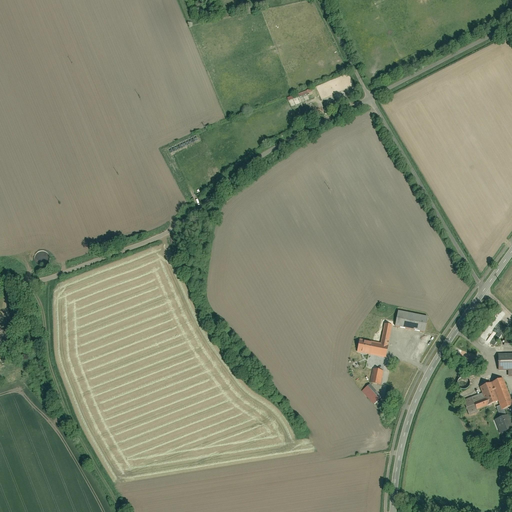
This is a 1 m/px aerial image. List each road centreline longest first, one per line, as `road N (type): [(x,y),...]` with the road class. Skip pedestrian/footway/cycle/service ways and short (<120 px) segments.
road 1 (residential): [(367,97),(248,160),(176,223),(127,249),(50,276),(0,283)]
road 2 (secondary): [(392,511),(418,392),(484,290)]
road 3 (residential): [(367,97),(484,290)]
road 4 (residential): [(511,22),(367,97)]
